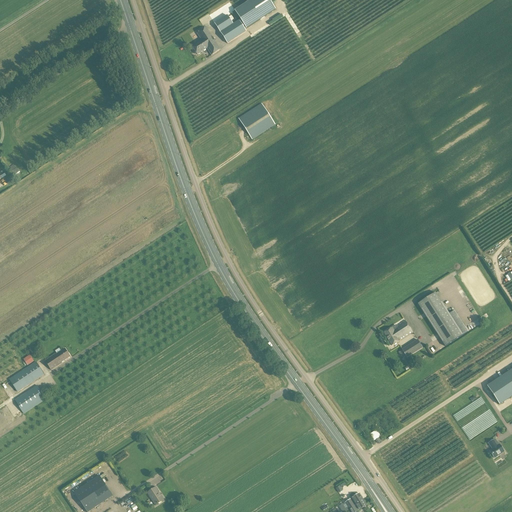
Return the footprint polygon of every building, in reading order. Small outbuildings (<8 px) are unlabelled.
[(243,27),(245,30),(275,10),(268,0),(251,0),(235,11),(245,26),(243,27)] [(235,28),(227,16),(214,24),(227,44),(246,32),(245,30),(243,27),(239,30),(238,27),(235,28)] [(211,56),(221,49),(206,28),(197,34),(202,41),(192,47),(197,55),(207,49),(211,56)] [(252,140),(275,125),(262,104),(239,119),(252,140)] [(435,293),(417,304),(445,346),(467,332),(453,310),(448,314),(435,293)] [(405,320),(397,325),(396,325),(383,333),(391,346),(399,341),(398,340),(412,332),(405,320)] [(422,348),(417,340),(402,349),(407,358),(422,348)] [(70,357),(65,349),(45,361),(51,371),(62,363),(61,363),(70,357)] [(23,360),(27,366),(34,362),(30,355),(23,360)] [(9,380),(17,393),(44,375),(36,362),(9,380)] [(511,372),(489,388),(500,405),(511,397),(511,372)] [(14,400),(24,414),(46,399),(37,385),(14,400)] [(375,441),(381,436),(377,430),(370,434),(375,441)] [(492,446),(493,449),(489,451),(494,458),(500,455),(499,453),(503,450),(499,445),(495,439),(488,443),(491,447),(492,446)] [(88,511),(113,496),(99,476),(74,493),(86,511),(88,511)] [(151,490),(147,493),(155,506),(164,500),(156,487),(154,488),(151,484),(149,485),(151,490)] [(357,499),(362,497),(360,494),(345,503),(346,505),(341,508),(344,511),(346,511),(356,505),(357,506),(360,504),(357,499)] [(349,510),(350,511),(348,511),(356,511),(367,505),(362,497),(357,499),(360,504),(357,506),(356,505),(346,511),(349,510)]
